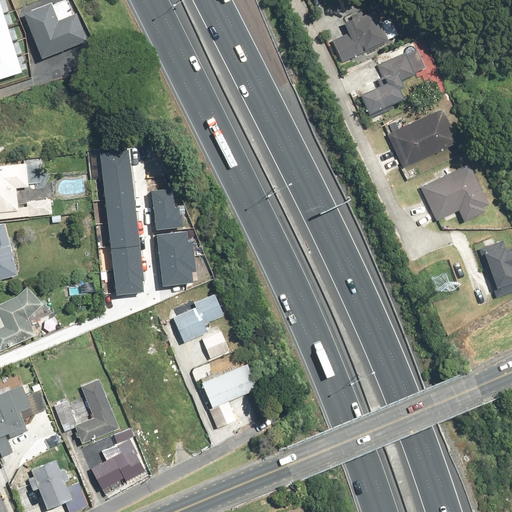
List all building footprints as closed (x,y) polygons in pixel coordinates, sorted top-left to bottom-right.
[(0,0),(0,78),(22,72),(0,0)] [(48,8),(21,17),(36,63),(83,48),(73,17),(54,23),(48,8)] [(329,41),(340,65),(384,45),(368,12),(338,27),(342,35),(329,41)] [(380,86),(359,95),(369,118),(406,102),(401,91),(407,89),(403,80),(415,75),(406,55),(373,69),(380,86)] [(8,99),(0,101),(0,157),(42,143),(34,117),(16,123),(8,99)] [(443,110),(387,135),(403,170),(459,145),(443,110)] [(96,150),(110,296),(139,293),(137,277),(142,276),(130,147),(96,150)] [(26,164),(0,166),(0,222),(52,218),(50,200),(29,202),(26,164)] [(472,164),(420,187),(436,220),(460,209),(466,222),(492,210),(472,164)] [(151,190),(155,227),(179,225),(176,187),(151,190)] [(86,198),(63,199),(64,214),(87,213),(86,198)] [(0,282),(15,279),(3,226),(0,226),(0,282)] [(154,234),(162,282),(191,277),(190,269),(196,268),(189,228),(154,234)] [(503,240),(478,249),(494,298),(511,291),(511,246),(506,249),(503,240)] [(0,354),(36,339),(27,318),(39,304),(22,289),(12,301),(0,306),(0,354)] [(223,316),(213,291),(188,301),(191,307),(174,314),(183,337),(208,327),(206,323),(223,316)] [(222,331),(202,338),(209,356),(229,348),(222,331)] [(171,349),(165,335),(153,341),(159,354),(171,349)] [(140,385),(126,391),(137,417),(171,403),(152,356),(131,365),(140,385)] [(249,359),(202,380),(213,404),(260,383),(249,359)] [(122,425),(101,374),(79,382),(92,414),(74,421),(82,440),(122,425)] [(24,385),(0,394),(0,450),(2,457),(14,453),(9,440),(30,432),(23,414),(33,410),(24,385)] [(67,446),(61,430),(50,435),(57,450),(67,446)] [(93,443),(97,453),(116,444),(112,435),(93,443)] [(133,447),(86,470),(98,495),(145,472),(133,447)] [(56,460),(25,472),(39,511),(51,511),(73,504),(56,460)]
